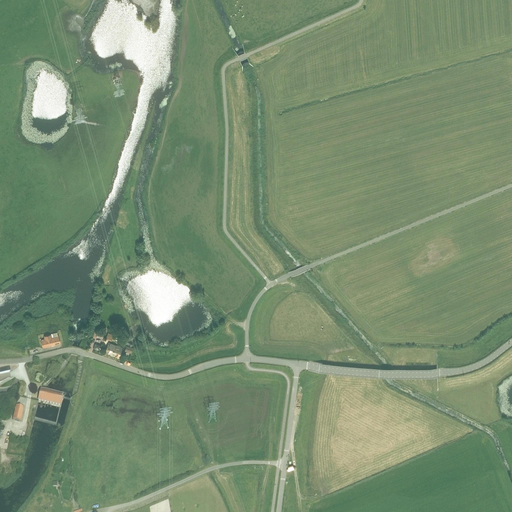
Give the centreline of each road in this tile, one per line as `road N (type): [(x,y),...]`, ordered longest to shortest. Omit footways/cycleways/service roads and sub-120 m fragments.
road 1 (unclassified): [(246,359),(251,310),(277,280),(511,185)]
road 2 (tertiary): [(297,364),(456,371),(511,342)]
road 3 (unclassified): [(285,463),(222,465),(94,511)]
road 4 (tertiary): [(69,349),(162,377),(246,359)]
